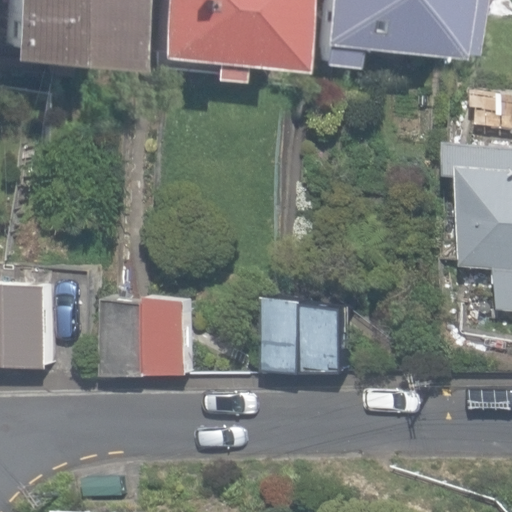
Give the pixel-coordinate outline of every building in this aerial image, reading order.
[(0,0),(0,55),(104,64),(109,0),(0,0)] [(203,74),(227,77),(228,60),(278,65),(284,0),(156,0),(152,53),(205,58),(203,74)] [(312,61),(344,64),(347,44),(437,53),(438,48),(452,49),(456,0),(318,0),(314,41),(312,61)] [(511,139),(463,136),(461,170),(475,171),(469,262),(504,264),(501,306),(511,307),(511,139)] [(0,360),(61,362),(63,281),(0,279),(0,360)] [(304,361),(305,353),(312,290),(312,286),(274,282),(266,357),(304,361)] [(157,291),(151,362),(193,361),(199,287),(157,284),(157,291)] [(106,363),(151,362),(157,291),(112,287),(106,363)] [(312,290),(305,353),(345,357),(352,295),(312,290)] [(77,497),(114,497),(114,475),(77,475),(77,497)]
